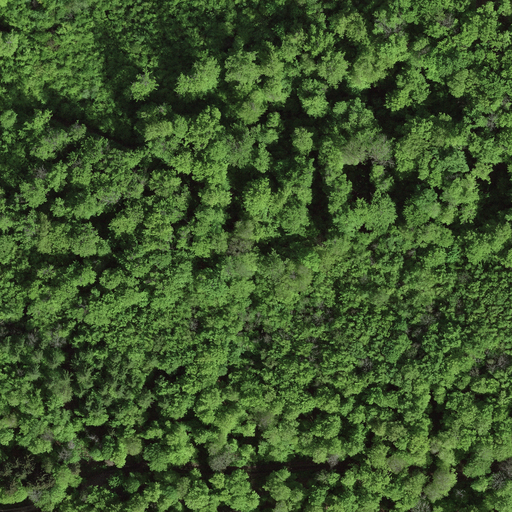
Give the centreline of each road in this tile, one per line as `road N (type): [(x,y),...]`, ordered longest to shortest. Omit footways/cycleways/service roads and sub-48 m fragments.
road 1 (track): [(511,467),(445,475),(330,464),(149,465),(91,486),(0,484)]
road 2 (track): [(17,511),(91,486),(233,511)]
